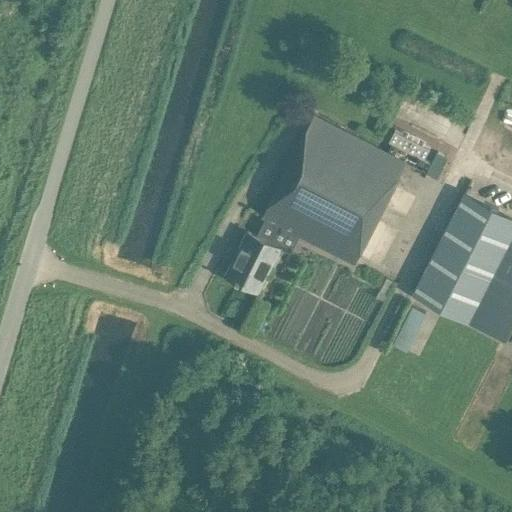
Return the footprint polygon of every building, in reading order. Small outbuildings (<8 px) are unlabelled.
[(348,120),(370,127),(377,107),(355,99),(348,120)] [(264,215),(267,217),(301,234),(353,261),(405,160),(315,114),(264,215)] [(393,127),(388,138),(424,155),(429,144),(393,127)] [(423,170),(437,179),(450,159),(436,150),(423,170)] [(419,189),(424,178),(403,169),(398,179),(419,189)] [(392,186),(378,217),(391,222),(393,217),(409,224),(420,199),(392,186)] [(511,215),(465,191),(414,292),(468,320),(511,233),(511,215)] [(267,217),(258,234),(247,230),(225,273),(258,290),(280,246),(292,252),(301,234),(267,217)] [(395,345),(412,352),(428,315),(410,308),(395,345)]
